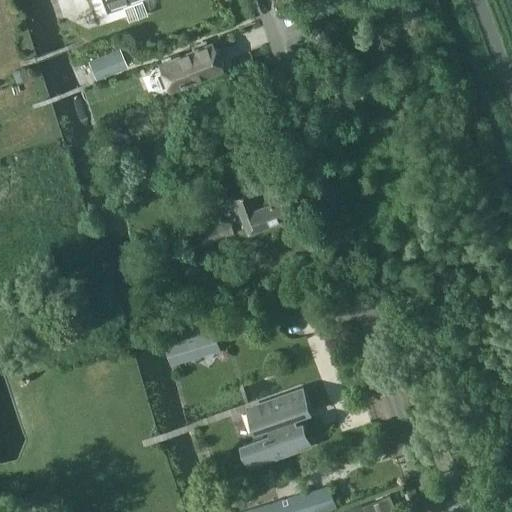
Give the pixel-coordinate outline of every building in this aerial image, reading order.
[(102,0),(107,13),(142,0),(102,0)] [(169,88),(220,68),(211,44),(160,64),(153,67),(149,73),(148,79),(150,84),(155,88),(162,90),(169,88)] [(86,62),(93,79),(126,66),(118,48),(86,62)] [(248,236),(287,221),(279,201),(253,211),(247,193),(233,198),(248,236)] [(204,244),(234,233),(229,219),(199,230),(204,244)] [(204,320),(166,331),(175,360),(201,353),(211,358),(216,348),(219,347),(218,345),(222,336),(216,333),(214,330),(207,332),(204,320)] [(241,442),(248,461),(309,438),(302,420),(294,423),(292,417),(310,410),(302,389),(243,409),(251,431),(268,425),(270,432),(241,442)] [(330,485),(304,493),(242,511),(326,511),(337,508),(330,485)] [(367,511),(399,511),(391,492),(364,504),(367,511)]
